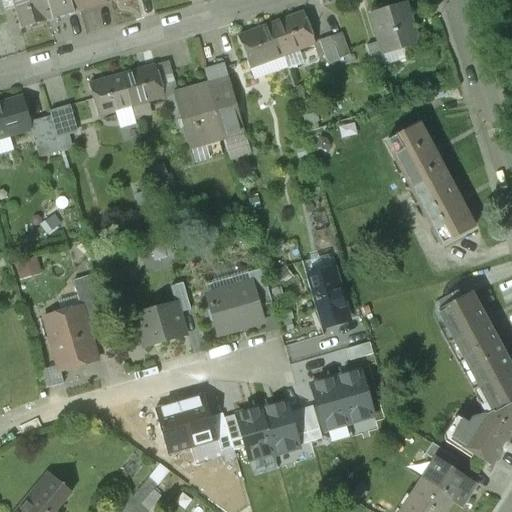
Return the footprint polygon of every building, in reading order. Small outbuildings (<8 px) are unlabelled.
[(15,8),(13,0),(1,0),(5,11),(15,8)] [(13,0),(15,8),(21,29),(47,21),(41,0),(13,0)] [(41,0),(47,21),(78,12),(74,0),(41,0)] [(74,0),(78,12),(110,2),(108,0),(74,0)] [(379,43),(383,56),(417,46),(404,3),(370,14),(379,43)] [(314,44),(302,13),(270,25),(282,56),(314,44)] [(238,37),(249,68),(282,56),(270,25),(238,37)] [(330,38),(338,60),(350,56),(341,34),(330,38)] [(338,60),(330,38),(319,42),(327,65),(338,61),(338,60)] [(382,56),(383,56),(379,43),(366,46),(373,69),(385,66),(382,56)] [(156,70),(155,66),(122,76),(131,107),(164,98),(156,70)] [(156,70),(164,98),(174,95),(179,93),(171,66),(156,70)] [(207,85),(223,138),(223,140),(244,134),(224,66),(204,72),(207,85)] [(131,107),(122,76),(89,85),(98,117),(131,107)] [(174,95),(189,148),(223,138),(207,85),(179,93),(174,95)] [(0,138),(31,130),(22,98),(0,104),(0,138)] [(310,100),(298,104),(306,127),(317,123),(310,100)] [(67,112),(50,116),(56,135),(72,130),(67,112)] [(56,135),(50,116),(34,121),(40,140),(56,135)] [(386,142),(412,191),(427,183),(433,193),(449,185),(417,125),(386,142)] [(442,246),(473,229),(449,185),(433,193),(427,183),(412,191),(442,246)] [(176,238),(181,248),(190,244),(185,233),(176,238)] [(251,284),(258,308),(272,304),(261,270),(247,274),(250,284),(251,284)] [(347,321),(333,271),(306,279),(320,329),(347,321)] [(74,283),(81,308),(85,319),(106,313),(96,277),(74,283)] [(175,306),(176,306),(179,314),(190,311),(182,284),(170,287),(175,306)] [(251,284),(250,284),(206,297),(210,309),(207,313),(210,322),(214,325),(218,336),(262,323),(258,308),(251,284)] [(497,347),(469,295),(438,312),(466,364),(497,347)] [(144,333),(149,348),(185,337),(179,314),(176,306),(175,306),(168,308),(168,306),(133,317),(143,334),(144,333)] [(44,319),(59,373),(97,362),(85,319),(81,308),(44,319)] [(369,343),(346,350),(350,362),(372,355),(369,343)] [(511,404),(511,374),(497,347),(466,364),(492,412),(494,415),(511,404)] [(360,371),(335,379),(348,425),(373,417),(360,371)] [(335,379),(310,386),(323,431),(348,425),(335,379)] [(203,397),(181,403),(195,450),(217,444),(220,453),(232,449),(223,419),(222,415),(210,418),(203,397)] [(181,403),(154,411),(167,458),(195,450),(181,403)] [(299,449),(297,445),(288,413),(285,403),(260,410),(273,455),(274,456),(299,449)] [(450,441),(491,467),(511,434),(511,404),(494,415),(492,412),(485,416),(473,420),(468,426),(463,422),(450,441)] [(259,408),(235,416),(244,448),(249,462),(273,455),(260,410),(259,408)] [(300,409),(288,413),(297,445),(309,442),(300,409)] [(244,448),(235,416),(223,419),(232,449),(233,452),(244,448)] [(434,461),(435,461),(451,471),(458,461),(431,444),(424,455),(434,461)] [(451,471),(435,461),(434,461),(422,481),(452,500),(451,501),(460,507),(474,486),(451,471)] [(49,474),(17,511),(53,511),(50,509),(67,489),(49,474)] [(132,498),(140,505),(157,486),(149,479),(132,498)] [(444,511),(451,501),(452,500),(422,481),(401,511),(444,511)] [(352,497),(359,501),(367,489),(360,484),(352,497)] [(134,511),(139,507),(140,505),(132,498),(123,490),(108,508),(112,511),(134,511)]
